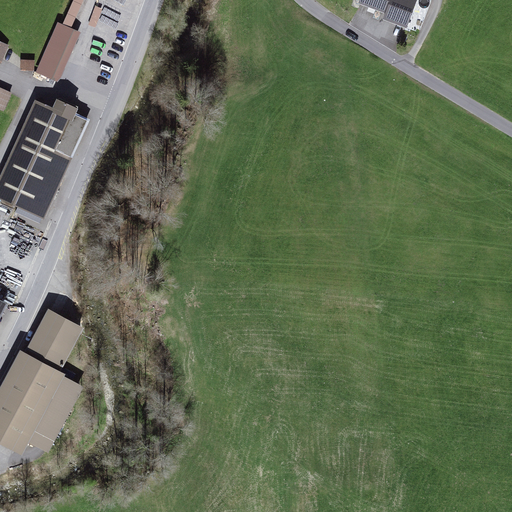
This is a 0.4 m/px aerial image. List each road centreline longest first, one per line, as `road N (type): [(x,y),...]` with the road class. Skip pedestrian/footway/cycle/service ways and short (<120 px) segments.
road 1 (residential): [(155,0),(30,315),(0,370)]
road 2 (residential): [(305,0),(511,128)]
road 3 (unknown): [(115,109),(0,70)]
